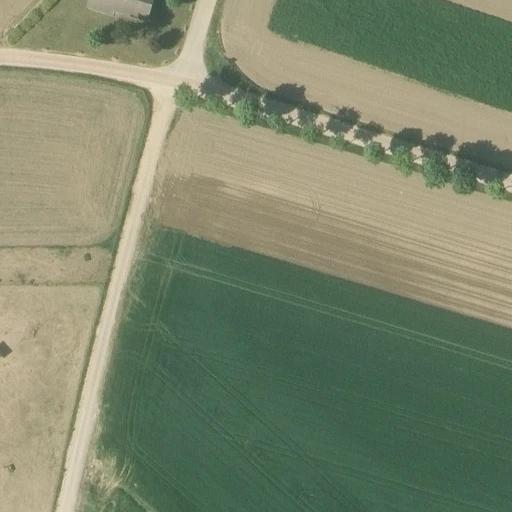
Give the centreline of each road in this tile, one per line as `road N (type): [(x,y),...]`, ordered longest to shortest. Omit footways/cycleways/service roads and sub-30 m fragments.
road 1 (track): [(173,85),(115,285),(67,511)]
road 2 (unclassified): [(511,186),(173,85)]
road 3 (unclassified): [(173,85),(0,59)]
